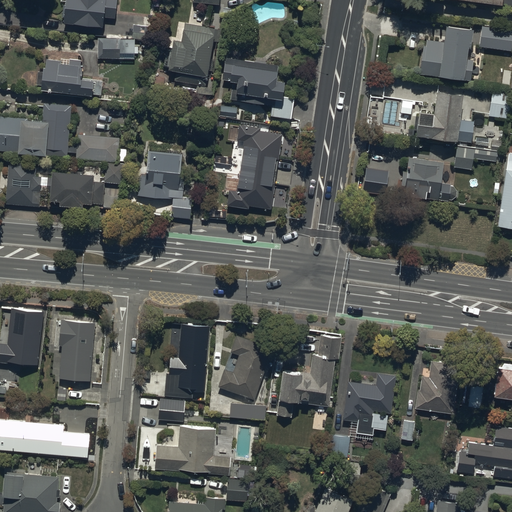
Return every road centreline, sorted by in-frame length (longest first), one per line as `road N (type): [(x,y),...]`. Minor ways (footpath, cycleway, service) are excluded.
road 1 (tertiary): [(308,263),(354,0)]
road 2 (residential): [(126,278),(109,511)]
road 3 (primary): [(119,243),(308,263)]
road 4 (primary): [(441,315),(301,296)]
road 5 (primary): [(308,263),(447,282)]
